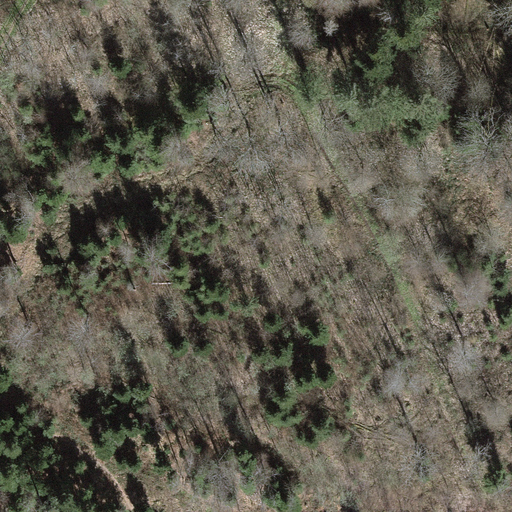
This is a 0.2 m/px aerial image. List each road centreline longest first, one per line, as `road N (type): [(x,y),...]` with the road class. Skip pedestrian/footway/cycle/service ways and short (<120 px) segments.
road 1 (track): [(503,511),(457,433),(393,268),(329,169),(287,0)]
road 2 (track): [(290,31),(187,168),(106,200),(54,246),(5,322),(0,350)]
road 3 (track): [(0,390),(157,494),(224,511)]
